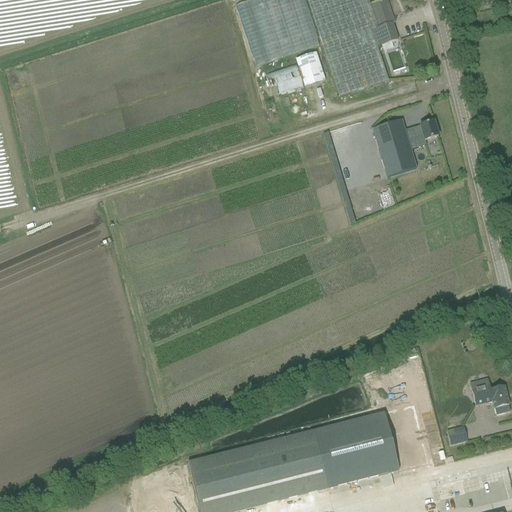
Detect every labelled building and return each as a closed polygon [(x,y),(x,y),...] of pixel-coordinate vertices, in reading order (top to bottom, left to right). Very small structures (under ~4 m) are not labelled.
[(378,30),(377,30),(367,0),(309,0),(307,1),(339,98),(388,82),(372,32),(373,31),(378,48),(397,42),(392,25),(394,24),(386,0),(370,6),(378,30)] [(325,84),(315,55),(295,62),(304,91),(325,84)] [(272,98),(302,88),(295,66),(264,76),(272,98)] [(377,129),(380,139),(390,172),(420,162),(416,150),(426,147),(425,142),(438,138),(433,123),(419,127),(420,128),(405,132),(402,122),(377,129)] [(490,392),(489,388),(487,380),(469,385),(472,392),(475,408),(492,403),(494,410),(496,417),(510,413),(508,407),(504,388),(490,392)] [(383,412),(187,463),(199,511),(241,511),(399,471),(383,412)] [(463,428),(446,433),(450,448),(467,443),(463,428)]
